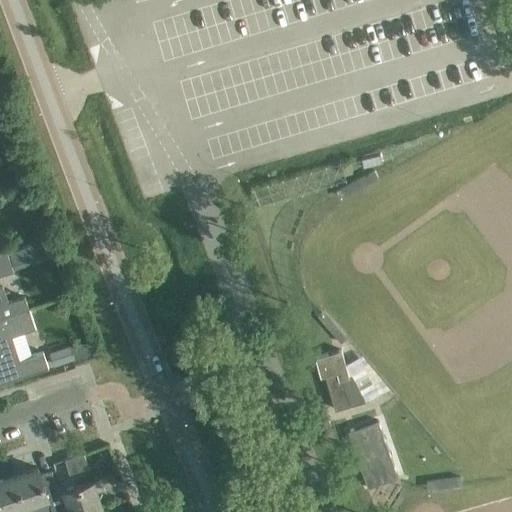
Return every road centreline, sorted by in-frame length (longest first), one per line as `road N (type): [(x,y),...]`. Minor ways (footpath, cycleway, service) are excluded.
road 1 (unclassified): [(322,511),(202,208),(123,72),(49,95)]
road 2 (tertiary): [(213,511),(49,95)]
